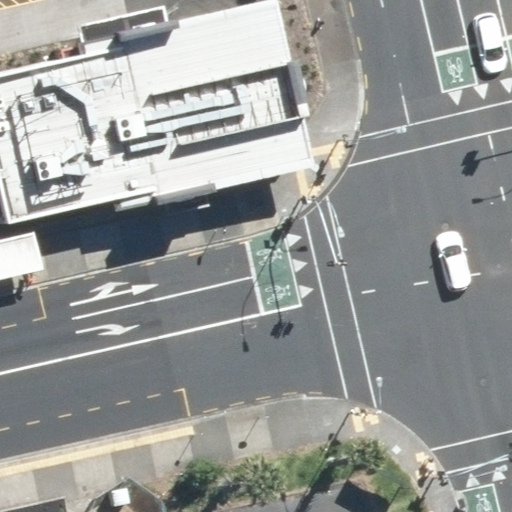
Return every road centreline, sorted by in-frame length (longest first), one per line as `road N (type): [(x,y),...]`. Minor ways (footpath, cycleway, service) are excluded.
road 1 (tertiary): [(0,378),(495,272)]
road 2 (primary): [(436,0),(495,272)]
